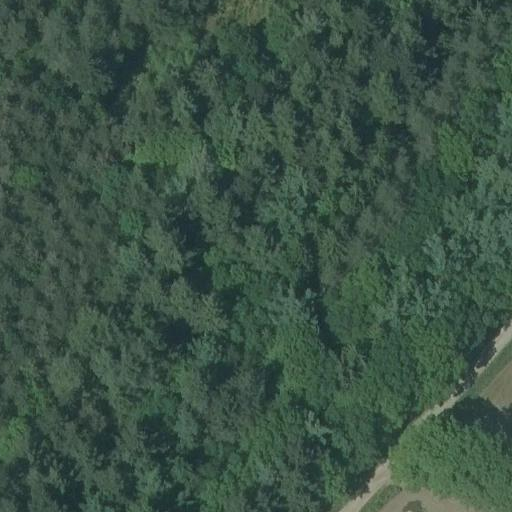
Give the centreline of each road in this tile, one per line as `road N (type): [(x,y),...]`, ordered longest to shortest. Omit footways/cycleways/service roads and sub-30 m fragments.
road 1 (track): [(295,0),(0,451)]
road 2 (unclassified): [(348,511),(511,332)]
